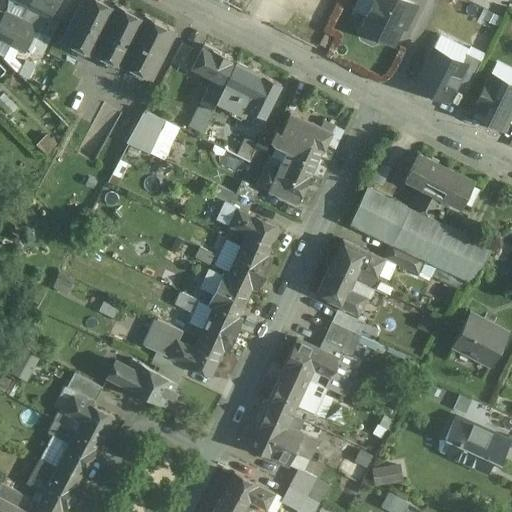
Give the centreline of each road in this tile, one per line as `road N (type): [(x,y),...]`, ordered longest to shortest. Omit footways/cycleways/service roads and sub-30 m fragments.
road 1 (residential): [(210,458),(377,96)]
road 2 (residential): [(377,96),(180,0)]
road 3 (residential): [(210,458),(141,423),(96,511)]
road 4 (residential): [(511,165),(387,100)]
